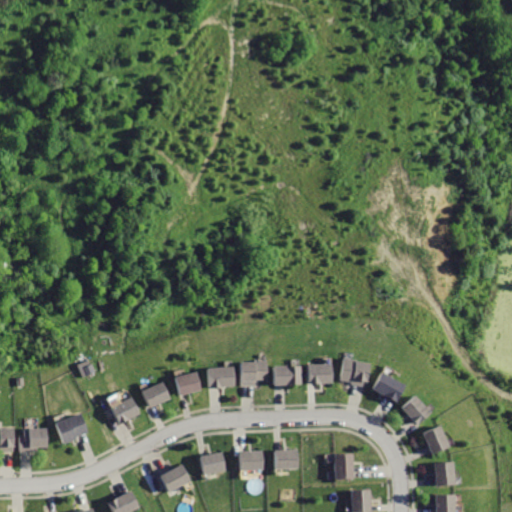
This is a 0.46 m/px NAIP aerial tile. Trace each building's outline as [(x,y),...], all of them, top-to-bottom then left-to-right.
[(340,357),(336,378),(349,381),(349,383),(365,387),(370,363),(340,357)] [(92,372),(89,359),(76,363),(80,376),(92,372)] [(241,362),(243,385),(258,384),(258,378),(270,377),(268,359),(241,362)] [(304,364),(305,383),(331,381),(330,363),(304,364)] [(274,366),(276,384),(301,382),(300,365),(274,366)] [(210,368),(212,386),(238,384),(236,366),(210,368)] [(176,377),(180,394),(204,388),(199,371),(176,377)] [(377,372),(369,388),(395,402),(403,386),(377,372)] [(164,381),(143,392),(151,408),(172,398),(164,381)] [(411,395),(397,408),(413,426),(427,414),(411,395)] [(134,397),(113,408),(121,424),(142,413),(134,397)] [(56,423),(64,444),(78,438),(77,436),(89,431),(82,413),(56,423)] [(434,426),(418,433),(428,455),(444,448),(434,426)] [(21,436),(21,452),(38,451),(38,446),(51,446),(50,428),(25,429),(25,436),(21,436)] [(0,429),(0,446),(1,446),(1,450),(17,449),(16,429),(0,429)] [(277,450),(278,468),(302,468),(301,449),(277,450)] [(203,457),(207,474),(232,468),(228,451),(203,457)] [(242,452),(243,469),(267,468),(267,451),(242,452)] [(329,454),(330,479),(350,478),(349,453),(329,454)] [(428,463),(429,484),(449,483),(448,462),(428,463)] [(184,463),(161,477),(171,494),(194,480),(184,463)] [(134,489),(109,503),(114,511),(130,511),(143,505),(134,489)] [(348,491),(348,511),(367,511),(367,490),(348,491)] [(430,495),(430,511),(450,511),(450,495),(430,495)]
